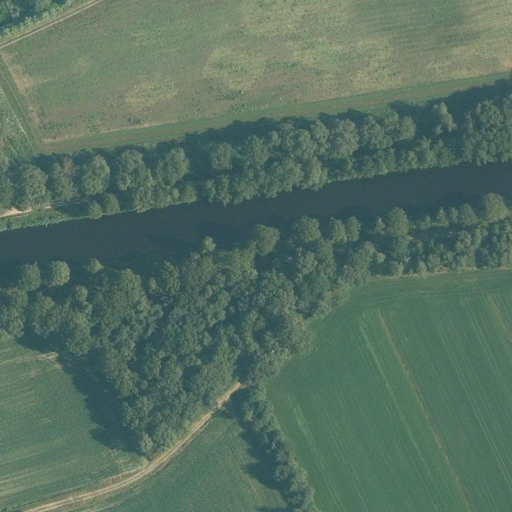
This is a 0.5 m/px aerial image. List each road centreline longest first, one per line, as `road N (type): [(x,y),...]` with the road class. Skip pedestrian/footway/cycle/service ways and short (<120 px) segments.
road 1 (unclassified): [(21,210),(511,134)]
road 2 (track): [(35,511),(131,482),(156,462),(257,373),(369,238)]
road 3 (track): [(0,295),(369,238)]
road 4 (track): [(369,238),(511,217)]
